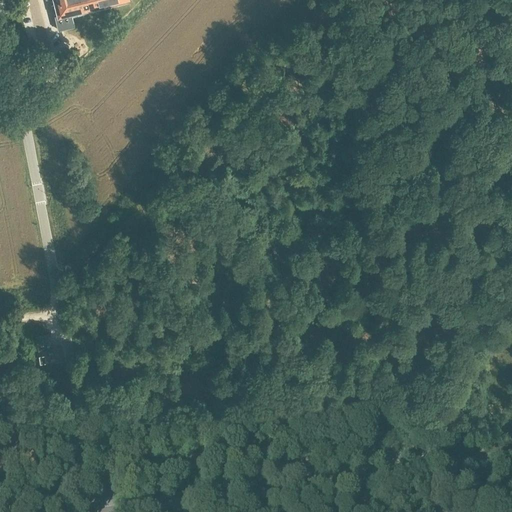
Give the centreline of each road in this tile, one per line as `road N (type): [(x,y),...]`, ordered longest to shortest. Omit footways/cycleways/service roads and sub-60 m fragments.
road 1 (track): [(511,162),(239,337),(75,384)]
road 2 (tertiary): [(108,511),(511,454)]
road 3 (tertiary): [(61,315),(0,5)]
road 4 (tertiary): [(108,511),(61,315)]
